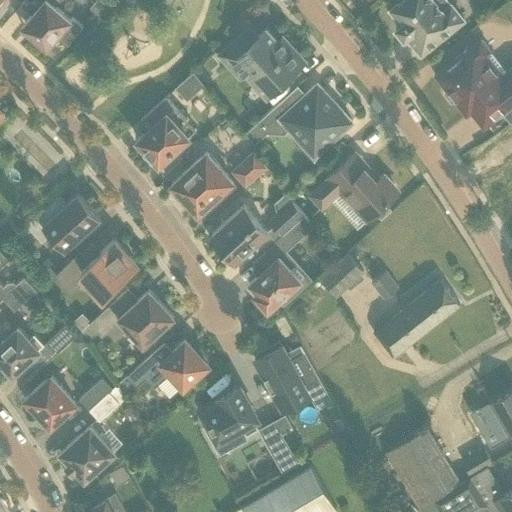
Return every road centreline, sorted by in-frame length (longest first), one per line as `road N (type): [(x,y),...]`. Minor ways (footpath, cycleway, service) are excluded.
road 1 (residential): [(243,339),(69,128),(0,62)]
road 2 (residential): [(511,295),(359,63),(298,0)]
